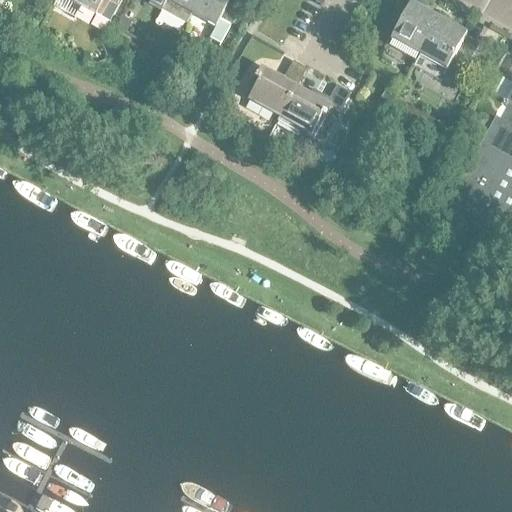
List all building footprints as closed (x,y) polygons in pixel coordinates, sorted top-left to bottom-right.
[(64,0),(94,16),(95,15),(108,23),(120,0),(64,0)] [(151,0),(149,4),(161,11),(185,24),(191,15),(198,0),(151,0)] [(198,0),(191,15),(214,28),(208,39),(219,45),(235,17),(244,0),(198,0)] [(389,42),(418,58),(439,22),(410,6),(389,42)] [(115,28),(117,29),(125,33),(125,32),(131,22),(121,17),(115,28)] [(465,37),(439,22),(418,58),(444,73),(441,79),(455,87),(467,65),(454,58),(465,37)] [(279,119),(295,89),(306,70),(292,62),(281,82),(259,70),(253,81),(257,83),(247,101),(279,119)] [(324,106),(295,89),(279,119),(314,139),(324,120),(332,125),(350,94),(335,86),(324,106)] [(511,131),(510,130),(495,122),(446,210),(511,246),(511,131)] [(334,171),(353,181),(359,168),(340,158),(334,171)]
